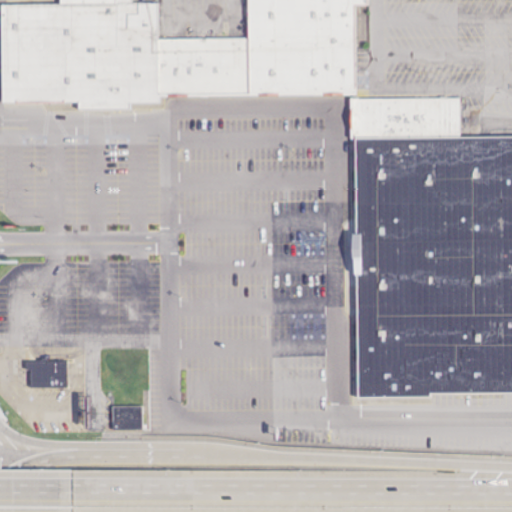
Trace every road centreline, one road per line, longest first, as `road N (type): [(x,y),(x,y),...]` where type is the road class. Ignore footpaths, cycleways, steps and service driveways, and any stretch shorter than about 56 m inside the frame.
road 1 (primary): [(511,489),(68,489)]
road 2 (primary): [(511,467),(209,455)]
road 3 (primary): [(209,455),(69,454)]
